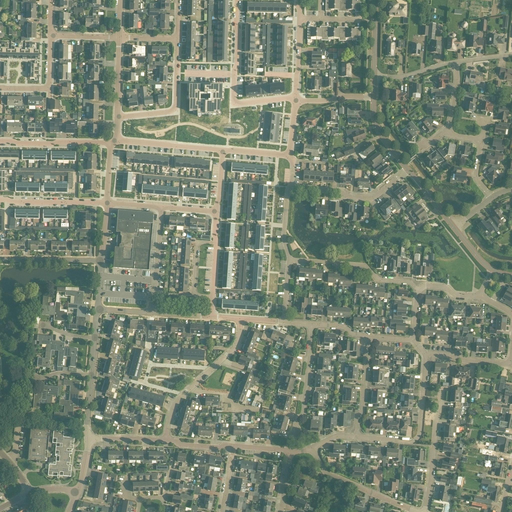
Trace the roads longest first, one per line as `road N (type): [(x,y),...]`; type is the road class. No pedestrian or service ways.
road 1 (residential): [(295,99),(234,102),(236,0)]
road 2 (residential): [(164,440),(174,405),(236,345),(240,319)]
road 3 (residential): [(359,437),(415,440),(427,354)]
road 4 (residential): [(418,290),(378,279),(364,265),(290,260)]
road 5 (residential): [(86,440),(97,309)]
road 6 (residential): [(289,187),(373,197),(408,170)]
road 7 (residential): [(116,117),(173,109),(177,39)]
